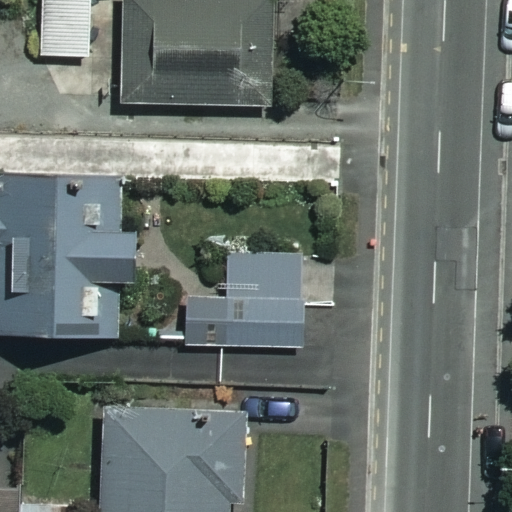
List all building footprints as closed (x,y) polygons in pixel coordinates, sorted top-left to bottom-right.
[(92,0),(44,0),(44,57),(92,58),(92,0)] [(270,106),(270,0),(125,0),(125,106),(270,106)] [(0,332),(116,335),(118,279),(140,280),(141,226),(119,226),(120,178),(0,174),(0,332)] [(303,254),(230,255),(231,302),(188,302),(189,347),(305,345),(303,254)] [(248,511),(252,405),(108,400),(103,511),(248,511)] [(0,511),(15,511),(15,486),(0,485),(0,511)]
